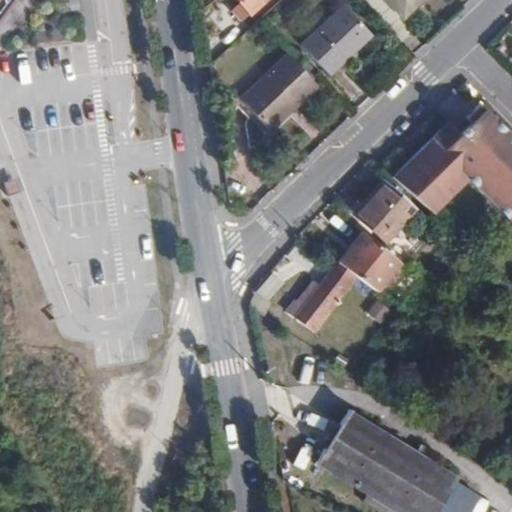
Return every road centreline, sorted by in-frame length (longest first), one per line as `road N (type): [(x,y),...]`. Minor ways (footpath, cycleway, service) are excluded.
road 1 (residential): [(457,42),(209,284)]
road 2 (secondary): [(168,0),(209,284)]
road 3 (track): [(209,284),(187,337),(150,511)]
road 4 (secondary): [(209,284),(250,511)]
